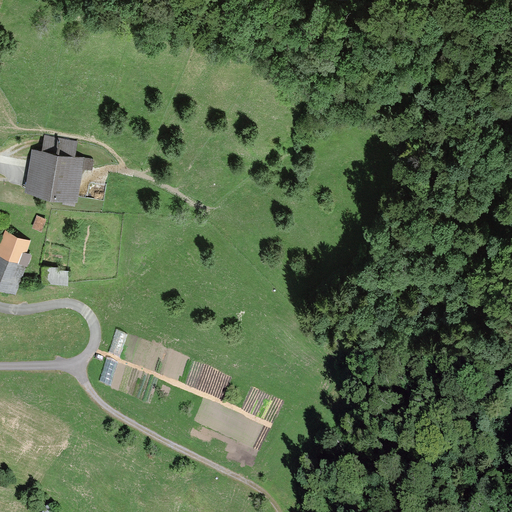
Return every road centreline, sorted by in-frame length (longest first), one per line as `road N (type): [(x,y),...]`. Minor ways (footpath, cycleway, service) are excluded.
road 1 (track): [(75,363),(98,402),(261,489)]
road 2 (residential): [(0,366),(75,363),(94,337),(92,319),(76,305),(0,307)]
